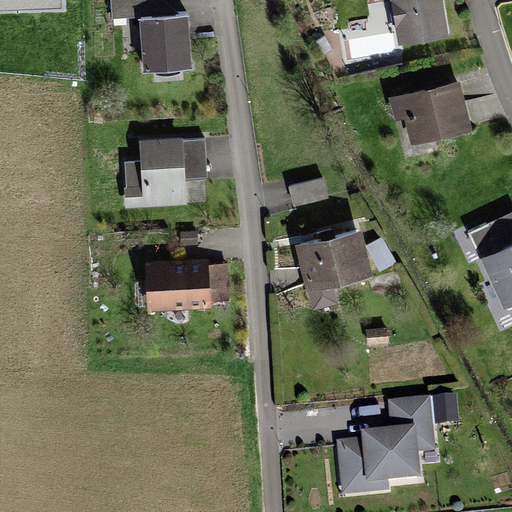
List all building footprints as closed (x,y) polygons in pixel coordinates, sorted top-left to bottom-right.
[(61,0),(0,0),(0,9),(61,7),(61,0)] [(442,0),(391,0),(399,45),(448,36),(442,0)] [(188,12),(140,15),(144,71),(192,68),(188,12)] [(452,88),(390,102),(395,124),(403,122),(408,145),(463,133),(452,88)] [(181,139),(138,141),(139,160),(124,161),(127,206),(185,203),(181,139)] [(360,234),(302,249),(315,302),(374,287),(360,234)] [(511,242),(480,258),(504,309),(511,305),(511,242)] [(209,260),(145,263),(147,311),(212,308),(209,260)]
